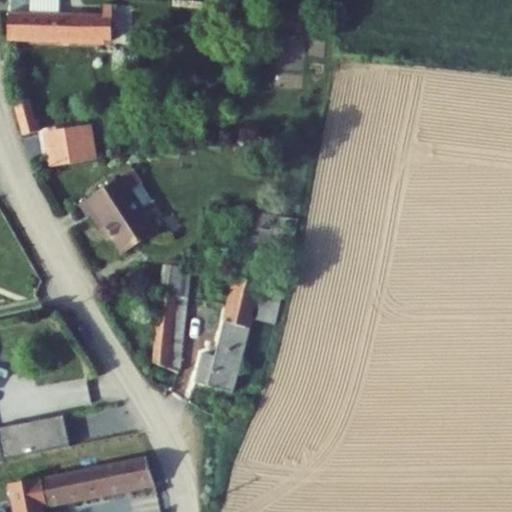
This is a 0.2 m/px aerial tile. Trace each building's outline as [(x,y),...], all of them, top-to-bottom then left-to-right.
[(113,13),(18,10),(18,43),(112,46),(112,36),(113,13)] [(24,99),(26,107),(34,131),(46,127),(37,95),(24,99)] [(101,122),(60,129),(65,158),(106,152),(101,122)] [(142,167),(89,193),(96,213),(108,208),(127,251),(167,232),(153,202),(159,199),(142,167)] [(256,224),(243,276),(288,285),(296,258),(300,233),(256,224)] [(191,274),(174,271),(172,290),(189,295),(191,274)] [(213,341),(206,370),(241,387),(256,330),(275,334),(288,285),(243,276),(226,344),(213,341)] [(185,360),(189,295),(172,290),(166,358),(185,360)] [(12,422),(18,454),(86,441),(80,409),(12,422)] [(21,476),(24,511),(54,511),(53,504),(168,484),(161,454),(51,477),(50,470),(21,476)]
